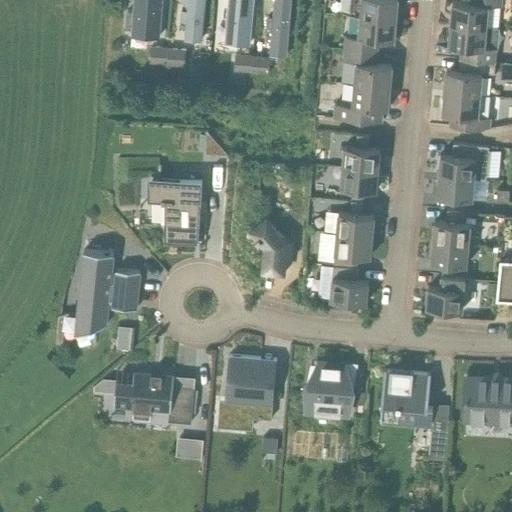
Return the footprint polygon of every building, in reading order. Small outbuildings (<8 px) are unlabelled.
[(140,0),(137,43),(155,45),(159,0),(140,0)] [(207,26),(207,21),(208,0),(190,0),(189,25),(207,26)] [(242,43),(243,34),(245,0),(226,0),(223,41),(242,43)] [(295,0),(275,0),(270,55),(289,57),(295,0)] [(397,0),(351,0),(350,14),(341,13),(341,14),(360,16),(396,19),(397,0)] [(486,27),(498,28),(500,7),(501,0),(470,0),(470,4),(453,2),(451,24),(486,27)] [(394,41),(396,19),(360,16),(358,37),(345,36),(344,49),(377,52),(378,40),(394,41)] [(451,24),(449,46),(460,47),(459,59),(486,61),(495,62),(496,48),(498,48),(500,28),(498,28),(486,27),(451,24)] [(167,64),(168,49),(151,47),(149,62),(167,64)] [(184,65),(186,50),(168,49),(167,64),(184,65)] [(376,64),(377,52),(344,49),(343,60),(356,62),(354,84),(390,87),(392,65),(376,64)] [(251,72),(253,56),(235,55),(234,70),(251,72)] [(269,73),(270,58),(253,56),(251,72),(269,73)] [(495,62),(486,61),(459,59),(458,71),(446,70),(444,92),(479,95),(482,73),(494,73),(495,62)] [(388,109),(390,87),(354,84),(352,104),(334,103),(333,118),(381,122),(382,109),(388,109)] [(477,117),(479,95),(444,92),(442,114),(451,115),(449,127),(469,128),(481,129),(490,127),(491,118),(477,117)] [(207,132),(205,155),(227,155),(207,132)] [(356,146),(344,145),(342,166),(378,170),(380,149),(368,148),(369,135),(357,134),(356,146)] [(474,179),(486,180),(486,176),(488,176),(491,151),(488,150),(489,146),(454,143),(452,155),(440,154),(438,175),(474,179)] [(364,190),(376,191),(378,170),(342,166),(341,188),(352,189),(351,201),(363,202),(364,190)] [(436,196),(472,200),(474,179),(438,175),(436,196)] [(148,179),(148,201),(164,201),(164,243),(198,243),(202,179),(148,179)] [(508,203),(509,191),(497,190),(496,202),(508,203)] [(374,215),(362,214),(363,202),(351,201),(350,212),(338,211),(336,233),(372,236),(374,215)] [(446,221),(434,220),(432,241),(468,245),(470,223),(458,222),(459,211),(447,210),(446,221)] [(252,239),(267,257),(265,279),(286,281),(287,262),(292,262),(293,250),(288,250),(268,226),(252,239)] [(370,257),(372,236),(336,233),(333,266),(357,268),(358,256),(370,257)] [(455,265),(466,266),(468,245),(432,241),(430,262),(443,264),(441,276),(453,277),(453,276),(455,265)] [(83,251),(74,336),(107,324),(110,301),(113,301),(112,307),(136,310),(140,271),(116,269),(115,283),(112,283),(115,255),(83,251)] [(511,259),(500,259),(496,300),(500,300),(500,301),(511,302),(511,301),(511,259)] [(368,281),(356,280),(357,268),(333,266),(330,299),(366,303),(368,281)] [(453,276),(453,277),(441,276),(440,288),(428,286),(426,308),(462,311),(465,277),(453,276)] [(487,296),(495,297),(496,284),(488,283),(487,296)] [(116,332),(115,348),(130,349),(131,334),(116,332)] [(229,355),(224,415),(251,418),(251,425),(253,426),(254,418),(271,419),(277,359),(273,359),(261,358),(229,355)] [(344,382),(345,366),(318,364),(316,380),(308,388),(306,408),(348,412),(350,391),(344,382)] [(133,381),(117,379),(115,403),(134,405),(133,415),(151,417),(152,407),(170,408),(169,418),(191,420),(194,385),(173,383),(174,372),(134,369),(133,381)] [(433,407),(428,407),(431,373),(384,369),(380,420),(432,424),(433,407)] [(511,379),(466,377),(464,419),(511,421),(511,379)] [(447,432),(433,431),(431,431),(429,456),(447,457),(449,432),(447,432)] [(189,438),(187,458),(202,459),(203,440),(189,438)] [(262,452),(277,453),(278,439),(263,438),(262,452)]
